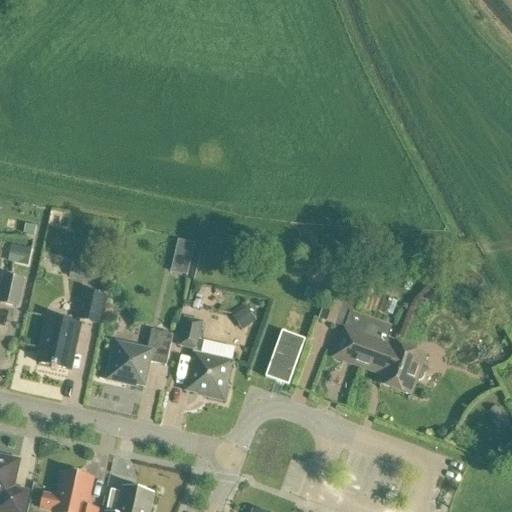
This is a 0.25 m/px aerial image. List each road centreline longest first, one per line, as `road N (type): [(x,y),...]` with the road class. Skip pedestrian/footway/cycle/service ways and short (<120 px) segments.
road 1 (residential): [(416,511),(434,466),(257,405),(232,455)]
road 2 (residential): [(232,455),(0,402)]
